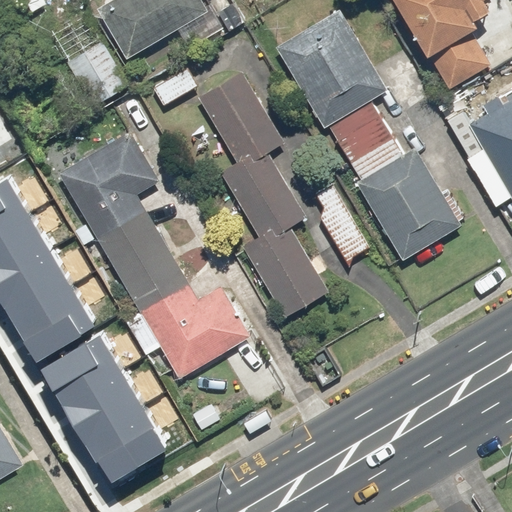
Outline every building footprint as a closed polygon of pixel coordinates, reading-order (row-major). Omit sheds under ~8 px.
[(19,0),(22,4),(29,0),(30,0),(36,9),(50,0),(19,0)] [(108,0),(101,4),(131,55),(213,7),(208,0),(108,0)] [(216,0),(220,8),(235,2),(233,0),(216,0)] [(405,0),(454,85),(495,61),(475,26),(484,21),(480,14),(498,4),(495,0),(405,0)] [(344,5),(280,42),(329,124),(332,122),(364,176),(360,178),(407,256),(466,222),(420,143),(406,151),(374,97),(392,86),(344,5)] [(134,81),(107,36),(71,58),(98,103),(134,81)] [(157,85),(169,103),(204,79),(192,62),(157,85)] [(247,242),(289,313),(333,287),(295,223),(310,214),(295,190),(272,149),(289,139),(247,67),(202,93),(240,158),(224,168),(262,234),(247,242)] [(474,117),(511,184),(511,96),(508,99),(504,91),(487,100),(492,108),(474,117)] [(63,169),(183,375),(254,334),(225,283),(203,296),(141,190),(164,177),(135,128),(63,169)] [(373,244),(335,178),(313,192),(350,257),(373,244)] [(0,186),(0,301),(37,363),(95,329),(7,182),(0,186)] [(100,337),(43,371),(111,484),(168,451),(100,337)] [(216,397),(194,410),(205,429),(227,416),(216,397)] [(0,475),(23,461),(0,422),(0,475)]
